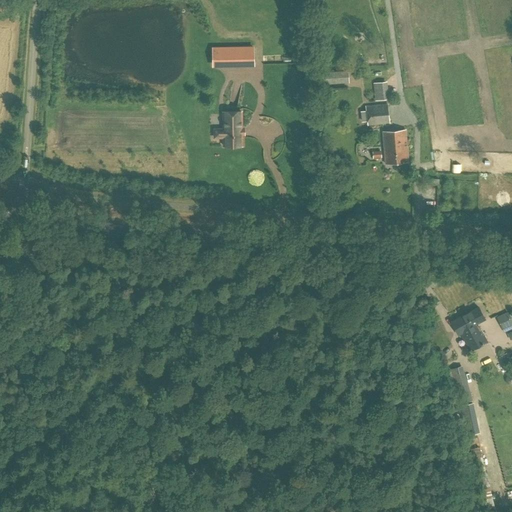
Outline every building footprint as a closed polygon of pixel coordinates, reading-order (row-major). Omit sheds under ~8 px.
[(7,3),(0,4),(0,14),(10,12),(7,3)] [(254,63),(253,47),(213,48),(213,64),(254,63)] [(350,81),(349,70),(324,71),(324,82),(350,81)] [(392,101),(391,83),(379,84),(380,102),(392,101)] [(368,126),(390,124),(387,104),(366,105),(368,126)] [(220,138),(224,138),(224,146),(242,146),(241,112),(223,112),(223,129),(220,129),(220,138)] [(385,164),(408,162),(406,130),(383,132),(385,164)] [(478,307),(466,314),(467,316),(471,325),(470,326),(475,337),(483,333),(480,329),(478,324),(485,320),(485,319),(478,307)] [(503,330),(511,326),(511,320),(508,312),(497,317),(503,330)] [(471,325),(467,316),(466,314),(451,322),(458,334),(460,333),(469,351),(487,341),(483,333),(475,337),(470,326),(471,325)] [(444,357),(441,350),(434,353),(438,360),(444,357)] [(505,369),(511,365),(511,363),(506,353),(498,357),(505,369)] [(487,477),(467,401),(472,399),(462,366),(447,370),(456,403),(450,405),(452,413),(461,410),(479,479),(485,507),(493,505),(487,477)]
